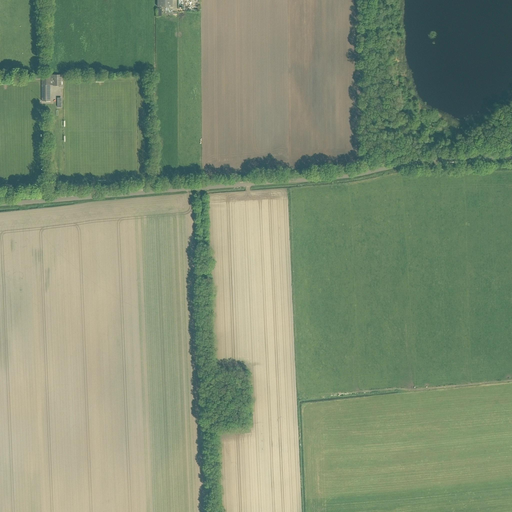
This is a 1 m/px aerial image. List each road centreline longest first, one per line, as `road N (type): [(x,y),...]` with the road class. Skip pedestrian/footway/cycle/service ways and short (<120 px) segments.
road 1 (unclassified): [(0,204),(511,156)]
road 2 (track): [(365,0),(367,172)]
